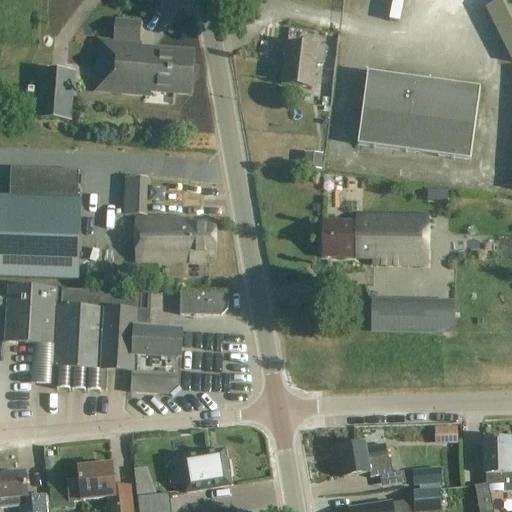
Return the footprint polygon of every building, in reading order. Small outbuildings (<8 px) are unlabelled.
[(511,0),(496,0),(490,3),(511,43),(511,0)] [(101,45),(97,91),(149,95),(150,88),(189,91),(190,81),(192,81),(193,69),(191,69),(192,58),(151,55),(148,58),(138,57),(140,27),(116,25),(114,46),(101,45)] [(323,64),(325,49),(288,45),(283,86),(313,89),(316,63),(323,64)] [(42,70),(38,119),(72,122),(75,72),(42,70)] [(471,162),(481,89),(369,74),(359,147),(471,162)] [(35,101),(14,99),(12,119),(33,121),(35,101)] [(0,199),(0,279),(79,282),(82,202),(78,202),(79,172),(10,169),(9,199),(0,199)] [(320,255),(323,257),(324,259),(373,260),(373,266),(427,267),(428,218),(356,217),(356,223),(324,223),(324,246),(320,248),(320,255)] [(179,219),(136,220),(136,263),(190,262),(190,264),(209,263),(209,257),(215,257),(215,224),(179,224),(179,219)] [(179,389),(182,333),(152,331),(154,298),(56,293),(56,291),(8,288),(5,344),(55,347),(54,369),(53,390),(106,393),(107,372),(132,374),(131,394),(171,396),(172,398),(173,398),(172,396),(178,390),(180,392),(180,391),(179,389)] [(180,293),(180,299),(180,317),(221,318),(228,311),(228,295),(180,293)] [(399,333),(399,302),(386,302),(385,333),(399,333)] [(439,334),(453,334),(453,303),(439,303),(439,334)] [(448,430),(448,443),(458,443),(457,430),(448,430)] [(479,511),(494,511),(490,487),(509,487),(509,475),(511,474),(511,455),(511,442),(485,443),(486,476),(487,476),(487,485),(475,488),(479,511)] [(338,449),(343,479),(369,475),(370,479),(393,475),(390,461),(388,462),(385,446),(365,450),(364,444),(338,449)] [(226,464),(224,452),(180,460),(186,495),(230,487),(227,473),(231,472),(230,464),(226,464)] [(107,511),(132,511),(130,486),(114,488),(112,465),(77,469),(78,481),(66,482),(69,503),(106,499),(107,511)] [(441,469),(412,472),(413,488),(442,485),(441,469)] [(49,511),(48,495),(29,497),(26,475),(0,477),(0,508),(21,506),(21,511),(49,511)] [(175,488),(160,491),(163,511),(178,511),(179,511),(175,488)] [(443,511),(442,490),(414,492),(415,511),(443,511)] [(409,511),(408,502),(391,505),(391,504),(349,510),(349,511),(409,511)]
